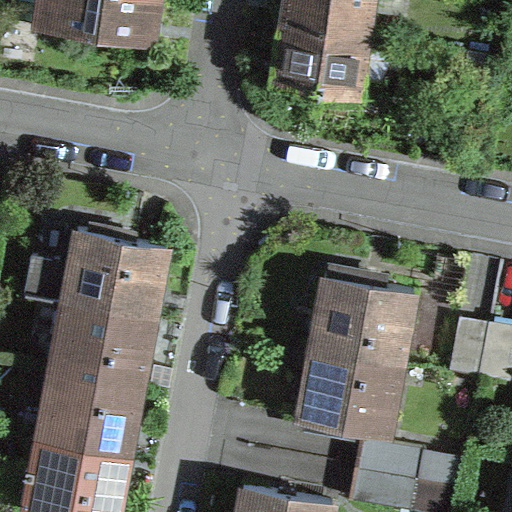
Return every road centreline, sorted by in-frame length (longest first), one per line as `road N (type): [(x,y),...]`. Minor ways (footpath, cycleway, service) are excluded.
road 1 (residential): [(240,155),(175,511)]
road 2 (residential): [(511,208),(240,155)]
road 3 (residential): [(205,152),(0,115)]
road 4 (residential): [(205,152),(226,0)]
